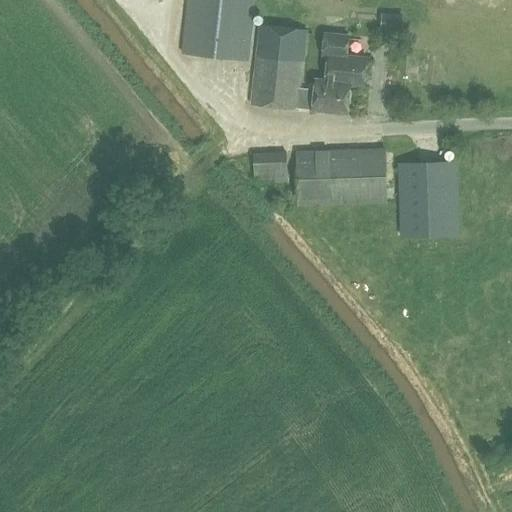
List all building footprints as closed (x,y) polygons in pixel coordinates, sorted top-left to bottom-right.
[(248,59),(254,0),(188,0),(182,52),(248,59)] [(402,17),(381,15),(380,33),(401,35),(402,17)] [(307,30),(260,24),(251,104),(298,109),(299,108),(301,88),(307,30)] [(301,88),(299,108),(348,114),(351,79),(365,80),(367,58),(347,56),(349,36),(324,34),(322,54),(329,55),(326,80),(316,79),(316,84),(310,84),(309,89),(301,88)] [(298,204),(388,202),(386,147),(296,150),(298,204)] [(287,179),(287,148),(252,148),(252,179),(287,179)] [(402,236),(459,234),(456,161),(399,164),(402,236)]
